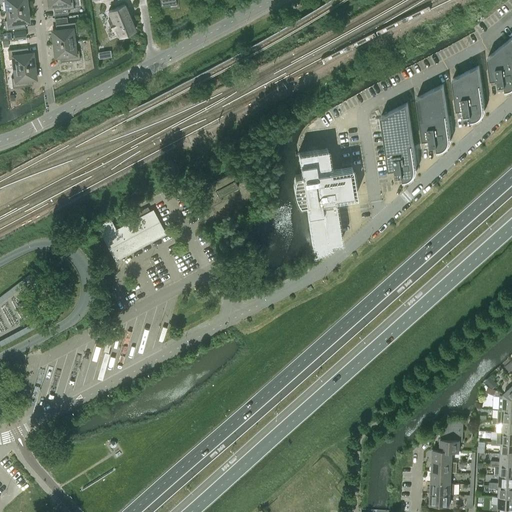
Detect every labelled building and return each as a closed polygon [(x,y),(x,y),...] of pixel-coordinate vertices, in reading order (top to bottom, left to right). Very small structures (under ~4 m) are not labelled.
[(1,0),(2,1),(5,1),(7,10),(27,7),(25,0),(1,0)] [(48,0),(48,1),(50,1),(51,5),(53,5),(54,11),(73,8),(72,0),(48,0)] [(135,30),(124,4),(108,11),(112,19),(108,20),(113,30),(116,29),(119,37),(135,30)] [(27,7),(7,10),(8,20),(4,20),(5,30),(25,27),(24,21),(26,21),(26,17),(28,17),(27,7)] [(74,41),(72,32),(76,31),(75,22),(67,23),(67,17),(55,18),(55,24),(56,30),(54,30),(54,34),(52,34),(53,43),(74,41)] [(511,36),(488,57),(491,79),(497,78),(499,85),(499,84),(504,84),(506,91),(506,89),(508,89),(509,89),(510,90),(511,90),(511,89),(511,36)] [(74,41),(53,43),(55,53),(56,52),(57,56),(59,56),(60,62),(80,59),(78,50),(75,50),(74,41)] [(28,53),(27,47),(8,50),(9,59),(12,59),(14,68),(34,65),(33,56),(31,56),(30,53),(28,53)] [(110,50),(98,52),(99,58),(111,57),(110,50)] [(34,65),(14,68),(15,77),(11,78),(12,87),(32,85),(31,79),(34,79),(33,75),(35,75),(34,65)] [(483,107),(483,105),(485,105),(479,65),(452,79),(457,109),(463,108),(464,115),(465,115),(470,114),(472,121),(472,119),(474,119),(475,119),(476,120),(478,120),(480,119),(481,117),(482,116),(483,114),(484,112),(485,110),(485,108),(483,108),(483,107)] [(443,84),(417,97),(423,139),(429,138),(430,145),(431,145),(436,144),(438,151),(438,149),(440,149),(441,149),(442,151),(444,150),(445,149),(447,147),(448,146),(449,144),(450,142),(451,141),(451,139),(449,139),(449,137),(449,135),(451,135),(443,84)] [(416,165),(407,102),(381,116),(389,169),(395,168),(396,175),(397,175),(402,174),(404,181),(404,179),(406,179),(407,179),(408,181),(410,180),(411,179),(413,177),(414,176),(415,174),(416,173),(417,171),(417,169),(415,169),(415,167),(415,165),(416,165)] [(379,117),(371,118),(374,136),(382,134),(379,117)] [(316,251),(313,252),(313,253),(316,252),(318,252),(321,251),(323,250),(326,249),(328,248),(330,246),(332,245),(331,245),(330,243),(341,241),(335,202),(333,202),(333,199),(356,195),(352,166),(330,169),(327,148),(298,152),(301,174),(295,174),(295,176),(294,178),(294,180),(293,182),(293,184),(293,186),(293,188),(294,190),(294,192),(295,194),(295,196),(296,198),(297,200),(298,202),(300,204),(305,203),(312,246),(315,245),(316,251)] [(231,172),(200,188),(210,206),(222,200),(220,196),(238,186),(235,181),(236,180),(231,172)] [(116,258),(164,232),(152,211),(115,231),(110,220),(99,226),(116,258)] [(0,345),(30,331),(14,299),(0,305),(0,306),(0,307),(0,345)] [(26,305),(24,303),(23,302),(17,305),(24,316),(29,313),(28,310),(28,309),(27,308),(26,306),(26,305)] [(511,397),(503,393),(503,396),(499,396),(499,409),(503,410),(511,410),(511,397)] [(502,420),(511,420),(511,410),(503,410),(502,418),(498,417),(497,423),(502,423),(502,420)] [(452,450),(452,451),(459,451),(460,440),(462,441),(463,424),(459,420),(452,419),(439,432),(442,436),(442,439),(440,438),(440,444),(439,445),(439,449),(439,450),(452,450)] [(511,431),(511,420),(502,420),(502,423),(502,431),(511,431)] [(501,442),(511,442),(511,431),(502,431),(497,431),(497,439),(496,444),(501,445),(501,442)] [(511,453),(511,442),(501,442),(501,445),(501,453),(511,453)] [(452,461),(452,451),(452,450),(439,450),(439,449),(432,449),(431,454),(433,455),(432,460),(452,461)] [(500,463),(511,464),(511,453),(501,453),(500,461),(495,460),(495,466),(500,466),(500,463)] [(431,471),(451,472),(452,461),(432,460),(432,465),(431,466),(431,471)] [(511,474),(511,464),(500,463),(500,466),(495,466),(495,474),(499,474),(511,474)] [(431,482),(450,483),(451,472),(431,471),(430,476),(432,477),(431,482)] [(494,488),(499,488),(499,485),(511,485),(511,474),(499,474),(499,482),(494,482),(494,488)] [(429,492),(450,493),(454,494),(454,483),(450,483),(431,482),(431,486),(430,488),(429,492)] [(511,496),(511,485),(499,485),(499,488),(498,496),(511,496)] [(449,505),(450,493),(429,492),(429,497),(430,498),(430,504),(440,504),(440,506),(448,506),(448,505),(449,505)] [(511,507),(511,496),(498,496),(498,504),(493,504),(493,509),(498,509),(498,507),(511,507)]
